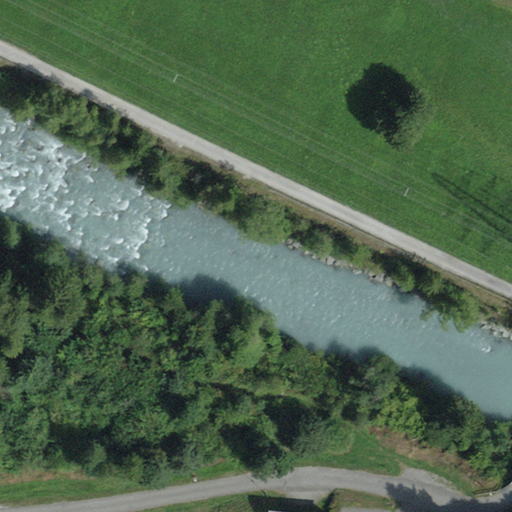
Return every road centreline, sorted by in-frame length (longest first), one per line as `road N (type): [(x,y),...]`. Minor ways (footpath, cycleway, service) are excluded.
road 1 (track): [(0,48),(511,286)]
road 2 (residential): [(511,495),(500,505),(467,507),(360,482),(252,483),(74,511)]
